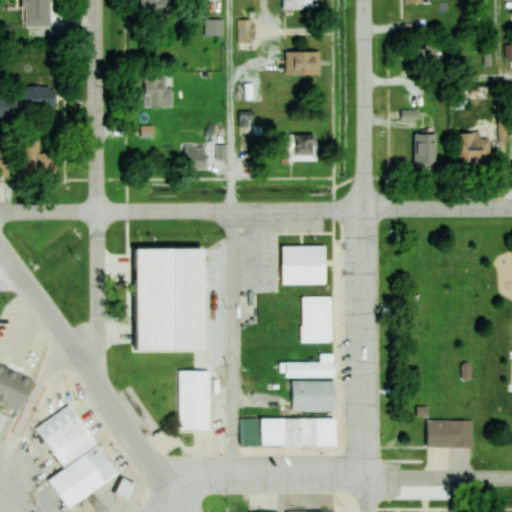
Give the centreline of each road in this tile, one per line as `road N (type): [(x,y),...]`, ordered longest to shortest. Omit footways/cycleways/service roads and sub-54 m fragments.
road 1 (residential): [(0,214),(511,205)]
road 2 (tertiary): [(365,477),(361,0)]
road 3 (residential): [(98,378),(93,0)]
road 4 (residential): [(191,511),(0,247)]
road 5 (tertiary): [(365,477),(221,475),(179,495)]
road 6 (residential): [(511,475),(365,477)]
